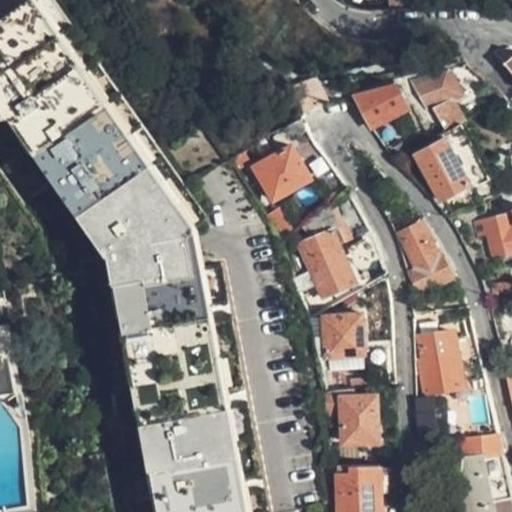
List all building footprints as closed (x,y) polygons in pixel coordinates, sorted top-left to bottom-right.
[(9,0),(171,225),(211,196),(198,179),(70,0),(0,0),(0,5),(6,0),(9,0)] [(231,511),(176,230),(171,225),(9,0),(6,0),(0,5),(0,113),(106,260),(158,511),(231,511)] [(460,94),(448,68),(409,79),(427,112),(432,110),(444,131),(462,122),(450,99),(460,94)] [(407,106),(396,83),(355,96),(372,124),(407,106)] [(303,149),(314,143),(307,130),(297,136),(303,149)] [(470,186),(444,139),(416,155),(440,201),(470,186)] [(309,178),(289,145),(253,170),(272,203),(309,178)] [(511,251),(511,200),(499,204),(502,215),(479,221),(484,237),(489,236),(491,244),(494,257),(511,251)] [(450,225),(459,242),(469,237),(462,219),(450,225)] [(409,293),(409,295),(410,297),(453,273),(444,256),(436,259),(419,226),(400,236),(408,254),(400,257),(401,260),(402,261),(402,263),(403,266),(404,268),(404,270),(405,272),(405,274),(406,276),(406,278),(407,280),(408,282),(408,284),(408,286),(409,289),(409,291),(409,293)] [(344,263),(341,257),(328,229),(296,246),(309,276),(344,263)] [(344,263),(309,276),(321,299),(352,283),(344,263)] [(437,289),(441,305),(456,302),(451,286),(437,289)] [(364,352),(360,313),(321,316),(326,356),(364,352)] [(416,338),(420,360),(416,361),(422,393),(461,385),(458,368),(466,366),(463,350),(455,351),(451,332),(436,334),(433,321),(415,324),(418,338),(416,338)] [(0,403),(8,402),(1,365),(0,365),(0,403)] [(377,439),(375,395),(339,396),(342,442),(377,439)] [(415,421),(416,445),(429,443),(426,409),(414,410),(415,421)] [(511,498),(496,433),(459,438),(460,455),(447,457),(448,472),(445,473),(450,511),(457,511),(456,511),(489,511),(489,503),(511,498)] [(379,511),(378,465),(349,466),(349,474),(336,475),(337,511),(379,511)] [(511,500),(511,498),(489,503),(489,511),(503,511),(511,510),(511,502),(511,500)]
